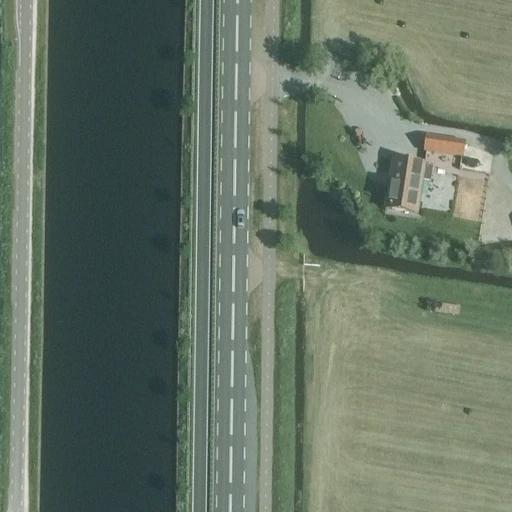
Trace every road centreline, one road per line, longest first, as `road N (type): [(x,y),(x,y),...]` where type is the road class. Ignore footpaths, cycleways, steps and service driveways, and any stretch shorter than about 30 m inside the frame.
road 1 (unclassified): [(16,511),(26,0)]
road 2 (primary): [(230,511),(238,0)]
